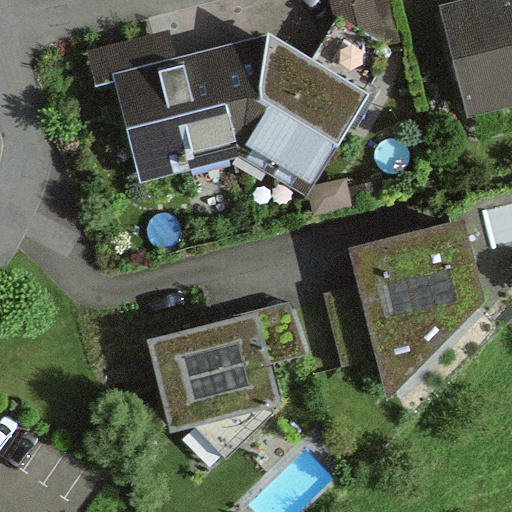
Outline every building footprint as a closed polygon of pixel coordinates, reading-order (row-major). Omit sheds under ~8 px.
[(511,0),(510,0),(448,15),(474,122),(511,112),(511,0)] [(266,41),(214,56),(240,154),(307,195),(393,59),(342,27),(313,73),(266,41)] [(144,181),(240,154),(214,56),(116,83),(144,181)] [(476,203),(357,233),(395,383),(494,286),(476,203)] [(498,246),(511,241),(511,204),(487,213),(498,246)] [(269,300),(145,328),(167,424),(291,396),(269,300)]
